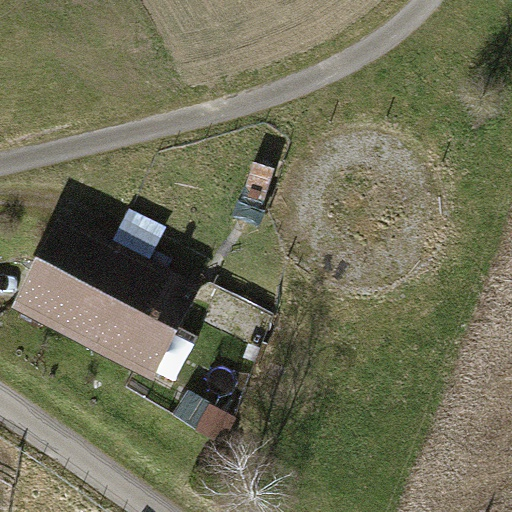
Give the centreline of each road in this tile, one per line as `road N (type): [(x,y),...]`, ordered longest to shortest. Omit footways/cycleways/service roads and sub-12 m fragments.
road 1 (track): [(0,159),(168,135),(278,98),(437,15),(447,0)]
road 2 (residential): [(0,401),(147,511)]
